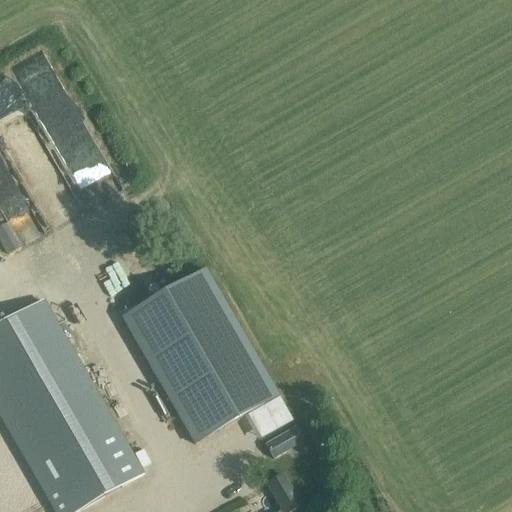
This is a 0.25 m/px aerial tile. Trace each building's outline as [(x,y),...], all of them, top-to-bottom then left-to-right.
[(6,200),(17,193),(0,164),(0,207),(16,235),(32,226),(27,218),(20,222),(6,200)] [(194,445),(277,398),(205,271),(122,319),(194,445)] [(43,302),(0,327),(0,418),(53,511),(78,511),(142,475),(43,302)] [(273,461),(289,451),(281,437),(265,446),(273,461)] [(238,489),(261,481),(253,459),(230,466),(238,489)] [(292,511),(300,508),(282,476),(266,485),(280,510),(278,511),(292,511)]
